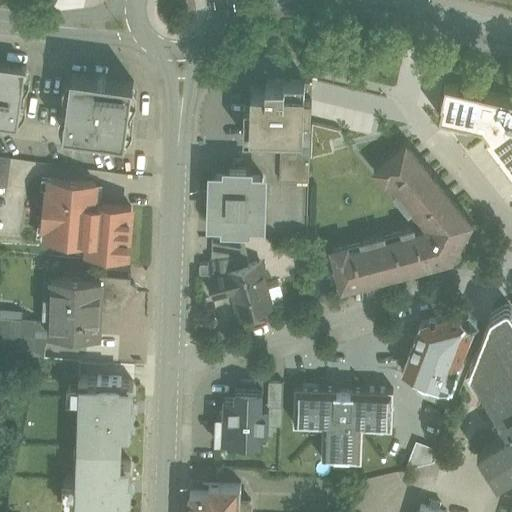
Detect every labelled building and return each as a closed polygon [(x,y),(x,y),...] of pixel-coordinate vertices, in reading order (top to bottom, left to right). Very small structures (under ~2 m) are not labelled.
[(27,65),(0,61),(0,121),(19,124),(27,65)] [(134,80),(71,71),(63,131),(125,139),(134,80)] [(313,80),(267,79),(267,88),(253,87),(252,117),(245,117),(245,135),(282,136),(311,137),(313,80)] [(511,95),(446,80),(441,101),(442,102),(439,115),(463,120),(482,124),(488,132),(485,135),(511,171),(511,95)] [(338,149),(338,125),(317,125),(316,149),(338,149)] [(311,137),(282,136),(281,167),(309,168),(311,137)] [(414,226),(402,229),(404,235),(387,239),(385,234),(361,240),(363,245),(349,249),(348,243),(332,247),(343,288),(453,258),(472,222),(406,143),(374,169),(384,182),(389,178),(398,189),(394,193),(409,212),(414,208),(425,221),(428,224),(426,229),(416,231),(414,226)] [(12,157),(0,155),(0,185),(8,187),(12,157)] [(309,168),(281,167),(280,179),(309,180),(309,168)] [(228,173),(214,173),(212,219),(226,219),(226,224),(247,225),(248,220),(262,220),(264,174),(249,174),(249,169),(228,168),(228,173)] [(96,182),(52,178),(51,188),(46,188),(43,224),(48,225),(47,235),(90,239),(89,250),(106,251),(106,249),(116,250),(116,252),(128,253),(132,206),(95,203),(96,182)] [(245,237),(213,236),(212,259),(238,256),(241,266),(249,263),(245,237)] [(212,259),(210,260),(210,262),(210,272),(210,276),(230,271),(229,269),(241,266),(238,256),(212,259)] [(241,266),(229,269),(230,271),(210,276),(209,276),(214,295),(234,289),(241,315),(273,306),(260,260),(249,263),(241,266)] [(210,262),(202,262),(200,263),(200,270),(201,272),(210,272),(210,262)] [(98,279),(51,277),(49,334),(99,336),(100,299),(127,300),(127,297),(133,293),(133,284),(128,280),(128,276),(98,274),(98,279)] [(327,274),(316,277),(322,299),(333,296),(327,274)] [(511,472),(511,309),(511,307),(509,306),(508,305),(506,305),(503,306),(494,311),(493,312),(491,315),(470,368),(508,433),(478,450),(498,481),(499,481),(511,472)] [(421,320),(403,368),(404,369),(448,387),(449,387),(474,321),(464,309),(421,320)] [(133,407),(134,381),(120,381),(120,379),(98,378),(98,380),(78,379),(75,477),(64,476),(63,502),(76,502),(75,510),(92,511),(116,511),(117,511),(125,511),(129,511),(131,487),(131,462),(123,462),(124,433),(133,433),(133,407)] [(323,424),(321,457),(361,459),(362,425),(390,426),(392,388),(352,387),(352,390),(336,389),(336,386),(295,384),(293,423),(323,424)] [(262,388),(235,387),(234,397),(223,396),(223,415),(217,415),(216,441),(234,442),(234,436),(259,437),(259,442),(261,442),(261,433),(268,433),(269,406),(262,405),(262,388)] [(430,417),(431,440),(412,441),(414,463),(440,461),(437,417),(430,417)] [(241,482),(209,481),(209,489),(191,489),(190,509),(189,509),(188,511),(250,511),(251,500),(241,500),(241,482)]
